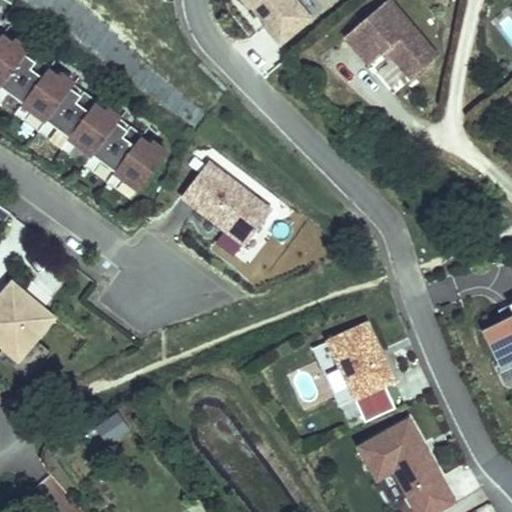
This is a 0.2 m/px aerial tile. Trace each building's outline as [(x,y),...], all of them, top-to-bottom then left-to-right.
[(244,0),(249,5),(254,4),(266,19),(263,22),(281,44),(318,15),(304,0),(244,0)] [(382,0),(371,0),(329,32),(354,63),(369,52),(375,59),(379,56),(397,78),(427,54),(382,0)] [(0,38),(0,92),(3,95),(33,49),(5,31),(0,38)] [(11,109),(150,187),(171,149),(89,103),(94,95),(37,63),(11,109)] [(208,159),(177,202),(245,251),(276,209),(208,159)] [(511,268),(462,270),(463,297),(511,295),(511,268)] [(453,275),(426,282),(432,307),(459,301),(453,275)] [(0,334),(27,357),(61,317),(19,281),(0,303),(0,334)] [(511,357),(511,309),(482,323),(502,362),(511,357)] [(372,315),(325,334),(364,420),(399,406),(388,383),(399,378),(372,315)] [(117,411),(96,426),(110,445),(131,430),(117,411)] [(410,412),(356,440),(376,479),(393,470),(417,511),(433,511),(459,498),(410,412)]
